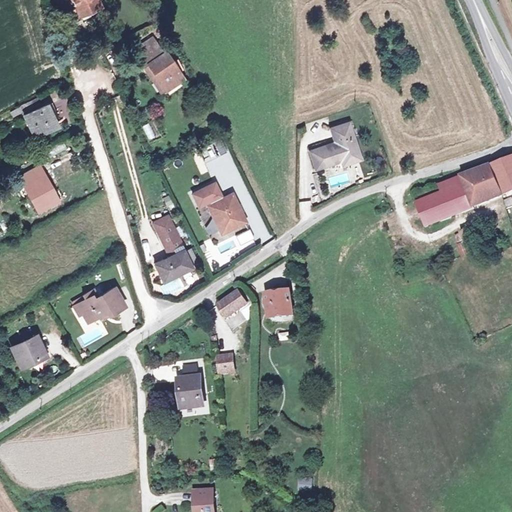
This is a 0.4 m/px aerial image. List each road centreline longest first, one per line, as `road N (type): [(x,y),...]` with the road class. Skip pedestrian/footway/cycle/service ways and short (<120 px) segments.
road 1 (unclassified): [(511,144),(328,209),(135,338)]
road 2 (residential): [(146,511),(135,338)]
road 3 (unclassified): [(135,338),(0,427)]
